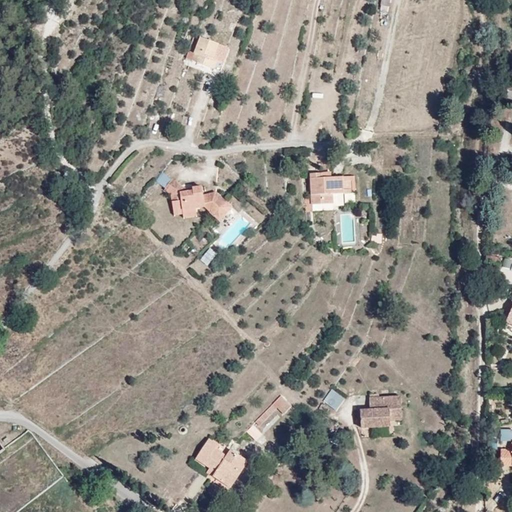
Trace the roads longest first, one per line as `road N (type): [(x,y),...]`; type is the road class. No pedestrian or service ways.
road 1 (track): [(481,511),(477,175),(498,0)]
road 2 (residential): [(97,197),(133,146),(149,142),(212,152),(335,143),(352,151)]
road 3 (residential): [(97,197),(58,152),(48,119),(49,0)]
road 4 (residential): [(147,511),(35,427),(0,417)]
road 5 (unknown): [(181,147),(238,50),(235,40),(198,24)]
road 6 (residential): [(0,327),(89,218),(97,197)]
